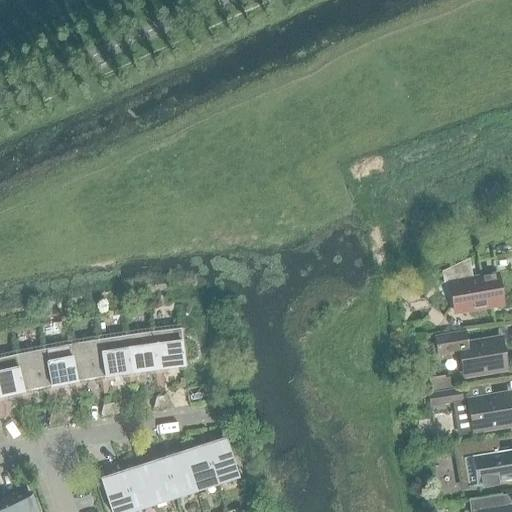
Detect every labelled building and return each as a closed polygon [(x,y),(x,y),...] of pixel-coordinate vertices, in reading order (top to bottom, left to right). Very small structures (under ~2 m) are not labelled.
[(468,260),(441,273),(443,286),(449,285),(453,314),(501,306),(496,276),(471,280),(468,260)] [(162,391),(167,369),(184,367),(179,330),(152,333),(159,391),(162,391)] [(463,331),(434,336),(437,357),(459,353),(463,378),(504,371),(498,338),(465,344),(463,331)] [(156,391),(159,391),(152,333),(124,337),(132,395),(136,394),(140,372),(146,372),(156,391)] [(132,395),(124,337),(97,341),(106,399),(109,398),(113,376),(119,376),(129,395),(132,395)] [(103,399),(106,399),(97,341),(69,346),(79,403),(83,403),(86,381),(92,380),(103,399)] [(79,403),(69,346),(42,351),(53,408),(56,407),(60,385),(65,384),(76,404),(79,403)] [(50,409),(53,408),(42,351),(15,356),(27,413),(30,413),(33,391),(39,389),(50,409)] [(27,413),(15,356),(0,359),(0,416),(1,419),(4,418),(6,396),(12,395),(23,414),(27,413)] [(452,378),(428,381),(429,391),(454,387),(452,378)] [(429,407),(461,402),(459,389),(427,394),(429,407)] [(467,400),(473,434),(511,426),(511,418),(508,394),(467,400)] [(165,396),(160,397),(161,409),(171,407),(165,396)] [(161,409),(160,397),(155,398),(151,410),(161,409)] [(112,404),(107,405),(108,416),(118,415),(112,404)] [(108,416),(107,405),(101,406),(99,418),(108,416)] [(59,413),(54,414),(56,425),(66,423),(59,413)] [(56,425),(54,414),(49,415),(47,427),(56,425)] [(223,440),(203,447),(214,482),(236,475),(224,438),(222,439),(223,440)] [(474,445),(460,447),(467,488),(511,480),(511,450),(476,457),(474,445)] [(214,482),(203,447),(182,453),(194,489),(214,482)] [(182,453),(162,460),(173,496),(194,489),(182,453)] [(173,496),(162,460),(141,467),(153,502),(173,496)] [(141,467),(121,473),(132,509),(153,502),(141,467)] [(109,511),(123,511),(132,509),(121,473),(101,480),(100,478),(99,479),(109,511)] [(5,499),(0,500),(0,511),(28,511),(21,489),(3,495),(5,499)] [(511,511),(511,507),(502,510),(500,496),(467,501),(468,511),(511,511)]
